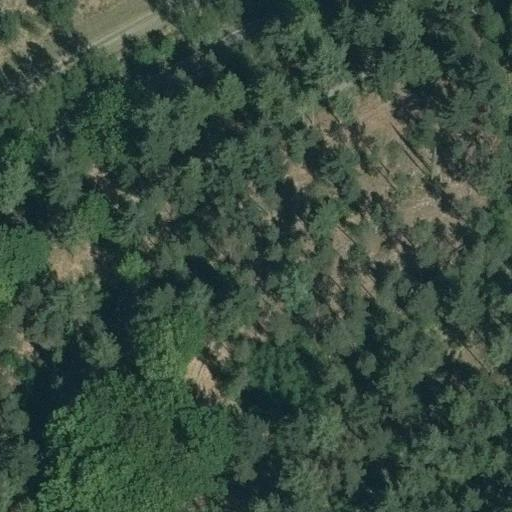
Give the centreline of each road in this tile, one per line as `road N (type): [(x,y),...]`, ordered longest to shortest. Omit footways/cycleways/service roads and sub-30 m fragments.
road 1 (tertiary): [(0,172),(315,0)]
road 2 (track): [(186,0),(0,103)]
